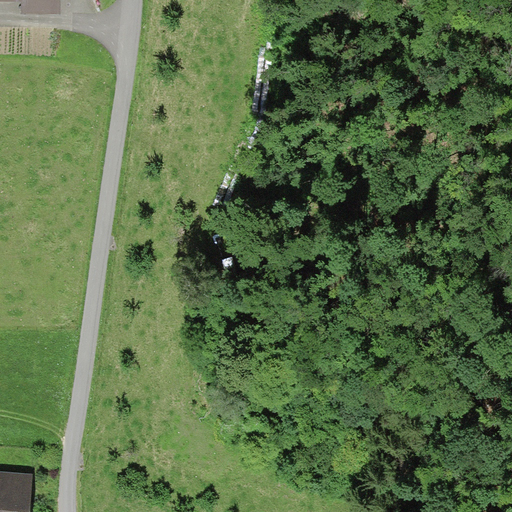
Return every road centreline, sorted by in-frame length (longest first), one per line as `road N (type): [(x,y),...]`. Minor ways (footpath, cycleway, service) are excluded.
road 1 (unclassified): [(70,511),(132,0)]
road 2 (unknown): [(129,44),(0,40)]
